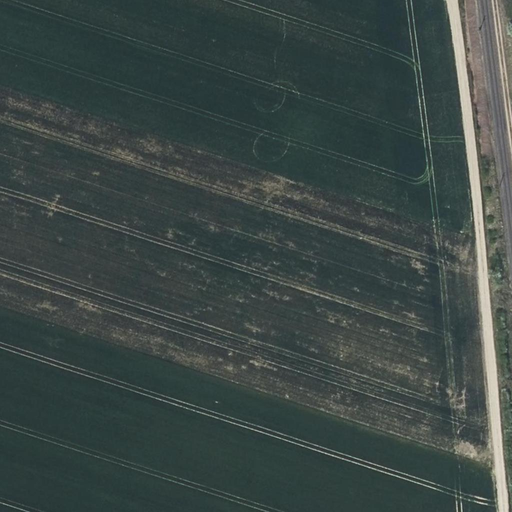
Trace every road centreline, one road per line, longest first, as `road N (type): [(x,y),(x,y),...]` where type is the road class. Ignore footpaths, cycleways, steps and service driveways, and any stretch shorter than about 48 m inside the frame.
road 1 (track): [(500,511),(479,238),(449,0)]
road 2 (track): [(494,0),(511,144)]
